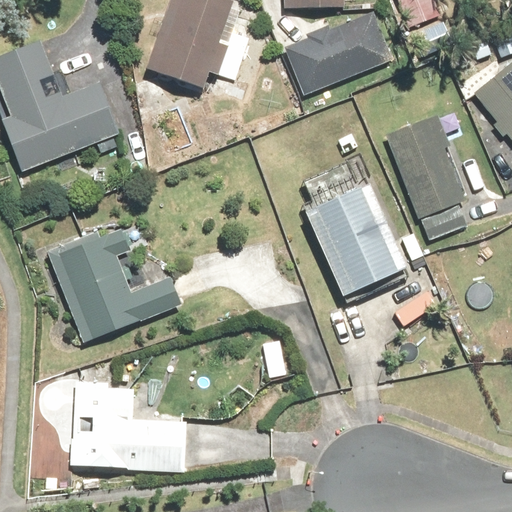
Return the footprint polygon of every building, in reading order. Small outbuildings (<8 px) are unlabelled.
[(227,0),(171,0),(149,72),(199,87),(204,72),(217,76),(225,50),(213,46),(227,0)] [(280,0),(281,11),(347,8),(346,0),(280,0)] [(377,11),(284,48),(303,95),(395,58),(377,11)] [(0,59),(0,97),(14,127),(0,133),(0,134),(21,180),(127,132),(105,84),(72,99),(44,39),(0,59)] [(511,63),(474,92),(511,140),(511,63)] [(431,115),(384,134),(419,221),(466,202),(431,115)] [(357,193),(298,219),(337,306),(395,281),(409,275),(390,233),(377,239),(357,193)] [(468,210),(427,229),(436,247),(477,228),(468,210)] [(136,216),(46,254),(87,348),(176,310),(136,216)] [(279,340),(259,345),(267,379),(287,375),(279,340)] [(69,471),(188,475),(189,425),(136,423),(137,389),(73,388),(69,471)]
